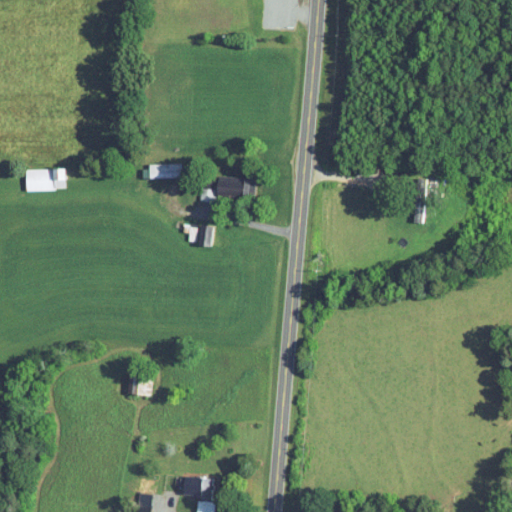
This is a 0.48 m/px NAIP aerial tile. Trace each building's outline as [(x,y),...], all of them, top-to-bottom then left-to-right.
[(149,178),(181,177),(181,162),(148,163),(149,178)] [(25,168),(26,190),(66,189),(65,167),(25,168)] [(245,194),(246,176),(202,175),(201,201),(216,201),(216,193),(245,194)] [(414,221),(423,221),(424,192),(415,192),(414,221)] [(199,244),(211,245),(212,225),(200,225),(199,244)] [(212,477),(182,476),(181,495),(197,495),(196,511),(213,511),(214,501),(211,501),(212,477)]
